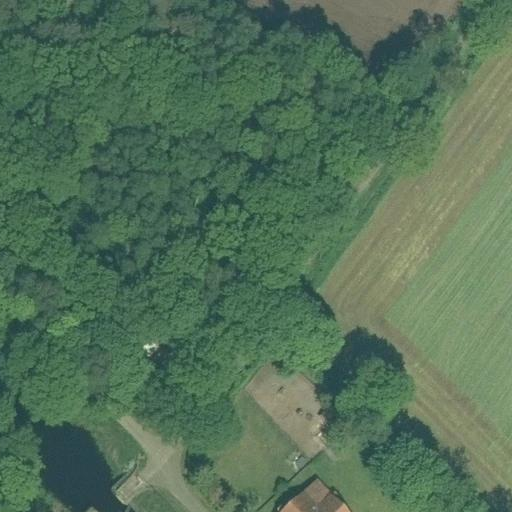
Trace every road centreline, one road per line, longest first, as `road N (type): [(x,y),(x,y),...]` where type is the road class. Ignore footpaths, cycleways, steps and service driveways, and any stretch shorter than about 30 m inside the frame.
road 1 (unclassified): [(480,0),(155,462)]
road 2 (unclassified): [(0,298),(155,462)]
